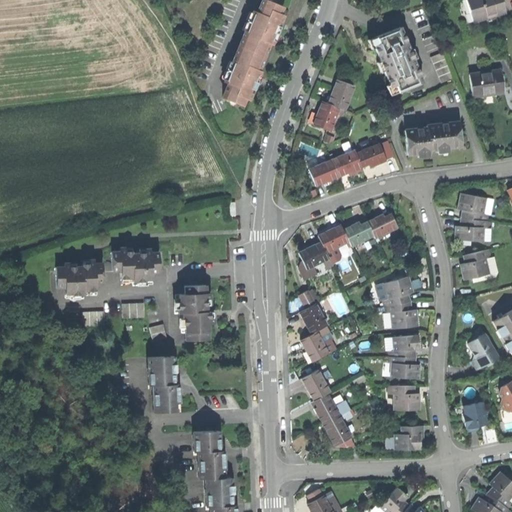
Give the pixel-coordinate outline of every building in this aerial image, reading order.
[(256,82),(254,81),(259,70),(257,70),(268,43),(270,44),(274,33),(276,34),(280,26),(278,25),(282,15),(278,13),(281,6),(265,0),(263,0),(258,13),(254,12),(253,14),(246,31),(233,62),(225,80),(225,82),(229,83),(223,97),(241,105),(243,98),(247,100),(251,89),(253,90),(256,82)] [(466,0),(473,22),(505,13),(501,0),(466,0)] [(242,30),(246,31),(253,14),(249,12),(242,30)] [(397,92),(422,83),(399,27),(381,35),(375,37),(378,44),(374,46),(390,87),(394,86),(397,92)] [(279,35),(276,34),(274,33),(270,44),(272,44),(274,44),(276,42),(278,39),(279,35)] [(431,57),(433,64),(446,59),(444,53),(431,57)] [(448,65),(446,59),(433,64),(436,70),(448,65)] [(222,79),(225,80),(233,62),(229,61),(222,79)] [(436,70),(438,77),(451,72),(448,65),(436,70)] [(488,95),(504,93),(500,70),(469,74),(473,97),(488,95)] [(451,72),(438,77),(441,83),(454,78),(451,72)] [(333,90),(328,104),(339,108),(344,110),(353,87),(337,80),(333,90)] [(330,131),(339,108),(328,104),(322,102),(317,114),(313,125),(330,131)] [(441,149),(461,146),(458,122),(435,124),(434,121),(426,122),(426,128),(404,131),(407,155),(430,153),(429,150),(441,149)] [(388,141),(379,145),(386,160),(394,157),(388,141)] [(379,144),(356,153),(362,167),(368,164),(369,167),(377,164),(386,160),(379,145),(379,144)] [(355,150),(332,159),(339,176),(348,172),(361,167),(362,167),(356,153),(355,150)] [(338,176),(339,176),(332,159),(308,169),(315,186),(327,181),(338,176)] [(362,171),(361,167),(348,172),(349,176),(356,173),(362,171)] [(339,180),(338,176),(327,181),(328,185),(334,182),(339,180)] [(465,211),(464,220),(487,222),(488,215),(483,214),(486,198),(460,193),(459,204),(458,210),(461,210),(465,211)] [(376,217),(367,222),(373,235),(374,238),(397,227),(391,213),(384,217),(382,214),(376,217)] [(455,240),(483,241),(484,228),(487,229),(487,222),(464,220),(464,226),(460,226),(455,226),(455,233),(455,240)] [(351,225),(343,229),(348,241),(351,246),(373,235),(367,222),(360,225),(359,222),(351,225)] [(318,236),(321,242),(329,259),(337,254),(334,247),(348,241),(343,229),(340,225),(330,230),(318,236)] [(329,259),(321,242),(312,246),(309,248),(299,253),(298,253),(302,261),(306,269),(313,266),(322,262),(329,259)] [(151,279),(151,273),(150,252),(150,248),(138,249),(139,253),(131,253),(132,278),(132,282),(143,281),(143,280),(151,279)] [(467,255),(468,263),(464,263),(460,264),(462,274),(464,280),(489,274),(486,259),(490,258),(488,250),(488,249),(467,255)] [(112,271),(120,271),(119,251),(111,252),(112,271)] [(132,278),(131,253),(131,251),(119,251),(120,271),(120,279),(132,278)] [(150,252),(151,273),(159,273),(158,252),(150,252)] [(332,266),(329,259),(322,262),(326,269),(332,266)] [(316,273),(313,266),(306,269),(302,261),(300,262),(298,268),(304,279),(316,273)] [(83,295),(83,291),(82,266),(75,266),(75,262),(63,263),(63,267),(64,288),(64,294),(72,293),(72,295),(83,295)] [(94,283),(94,263),(82,264),(82,266),(83,291),(95,290),(94,283)] [(94,263),(94,283),(103,283),(102,263),(94,263)] [(56,288),(64,288),(63,267),(55,267),(56,288)] [(382,300),(384,307),(406,302),(404,294),(412,292),(410,283),(408,276),(383,283),(387,298),(382,300)] [(185,294),(205,293),(205,285),(184,286),(185,294)] [(298,295),(305,309),(314,304),(307,290),(298,295)] [(182,313),(206,312),(206,305),(210,305),(209,293),(205,293),(185,294),(178,294),(179,302),(177,302),(178,313),(182,313)] [(391,328),(417,326),(416,317),(416,310),(407,310),(406,302),(384,307),(385,313),(390,313),(391,328)] [(122,318),(130,318),(130,303),(122,304),(122,318)] [(305,324),(311,334),(316,332),(325,327),(327,326),(315,303),(314,304),(305,309),(299,312),(305,324)] [(511,349),(511,308),(494,319),(511,349)] [(82,326),(90,326),(90,312),(82,312),(82,326)] [(185,332),(207,331),(207,323),(209,323),(209,317),(206,317),(206,312),(182,313),(183,325),(184,324),(185,332)] [(149,328),(151,335),(165,331),(163,324),(149,328)] [(332,339),(325,327),(316,332),(322,344),(330,340),(332,339)] [(167,338),(165,331),(151,335),(153,342),(167,338)] [(208,339),(207,331),(185,332),(185,340),(208,339)] [(307,352),(312,362),(328,354),(322,344),(316,332),(311,334),(300,340),(307,352)] [(497,357),(483,334),(474,339),(466,344),(475,359),(471,361),(476,370),(497,357)] [(388,351),(388,357),(411,357),(411,350),(419,349),(418,340),(418,335),(392,337),(393,351),(388,351)] [(335,350),(330,340),(322,344),(328,354),(335,350)] [(149,385),(152,385),(174,384),(173,356),(148,357),(149,385)] [(390,377),(418,380),(419,372),(419,365),(411,364),(411,357),(388,357),(388,364),(390,364),(390,377)] [(307,388),(314,401),(327,394),(330,392),(318,370),(302,379),(307,388)] [(356,386),(367,381),(363,374),(352,380),(356,386)] [(511,381),(500,387),(498,395),(501,399),(499,405),(502,410),(511,412),(511,381)] [(153,412),(179,411),(178,387),(178,384),(174,384),(152,385),(153,412)] [(393,410),(419,411),(419,404),(419,394),(411,394),(411,386),(388,386),(387,395),(393,395),(393,410)] [(323,424),(339,416),(334,407),(327,394),(314,401),(311,402),(314,408),(320,418),(323,424)] [(334,407),(339,416),(349,410),(344,402),(334,407)] [(477,427),(486,425),(481,402),(463,406),(464,415),(462,415),(465,428),(467,427),(468,432),(473,431),(478,430),(477,427)] [(349,410),(339,416),(341,420),(345,418),(347,420),(352,417),(349,410)] [(341,420),(339,416),(323,424),(332,440),(335,446),(350,438),(350,437),(341,420)] [(394,450),(420,450),(420,442),(420,435),(423,435),(423,426),(400,426),(400,435),(393,435),(394,450)] [(194,452),(198,451),(219,451),(219,430),(193,431),(194,452)] [(353,443),(350,438),(335,446),(346,447),(353,443)] [(199,478),(205,478),(224,477),(224,463),(223,450),(219,451),(198,451),(199,478)] [(511,483),(498,472),(493,477),(487,484),(491,487),(494,490),(490,496),(507,508),(511,502),(511,483)] [(206,506),(210,506),(232,505),(231,477),(224,477),(205,478),(206,506)] [(402,511),(408,507),(402,502),(405,499),(408,496),(401,490),(397,487),(379,507),(384,511),(402,511)] [(491,487),(486,493),(490,496),(494,490),(491,487)] [(373,488),(365,492),(368,498),(376,494),(373,488)] [(309,502),(322,495),(319,489),(306,496),(309,502)] [(340,511),(330,491),(322,495),(331,511),(340,511)] [(486,493),(481,499),(485,502),(490,496),(486,493)] [(331,511),(322,495),(309,502),(307,504),(311,511),(331,511)] [(499,511),(504,511),(507,508),(490,496),(485,502),(481,499),(477,497),(474,503),(470,509),(474,511),(498,511),(499,511)] [(411,504),(405,499),(402,502),(408,507),(410,506),(411,504)] [(411,504),(410,506),(415,511),(418,509),(413,503),(411,504)]
